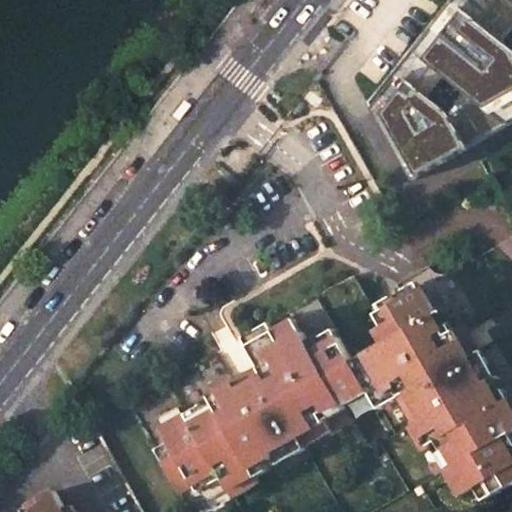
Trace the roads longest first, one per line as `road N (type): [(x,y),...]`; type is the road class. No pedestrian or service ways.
road 1 (primary): [(0,380),(301,0)]
road 2 (unknown): [(406,0),(370,40),(352,80),(357,122),(378,167)]
road 3 (unknown): [(0,506),(42,457),(83,511)]
